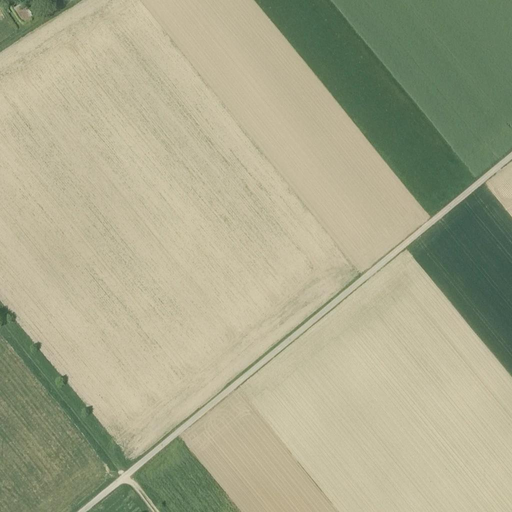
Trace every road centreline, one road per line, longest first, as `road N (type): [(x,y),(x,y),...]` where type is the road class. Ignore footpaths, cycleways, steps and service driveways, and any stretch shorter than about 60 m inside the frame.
road 1 (track): [(511,156),(82,511)]
road 2 (track): [(0,324),(123,477)]
